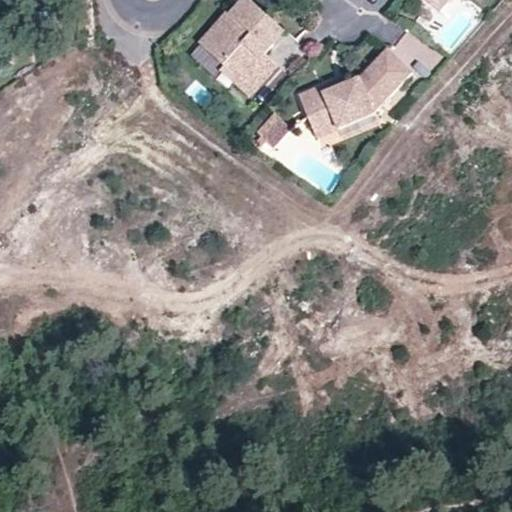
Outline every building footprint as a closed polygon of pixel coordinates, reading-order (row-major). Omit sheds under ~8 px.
[(259,30),(270,19),(250,0),(248,0),(240,8),(233,16),(242,25),(241,30),(213,29),(199,42),(222,65),(226,61),(241,77),(240,85),(248,93),(275,68),(263,55),(270,49),(259,38),(259,30)] [(441,13),(451,0),(426,0),(427,2),(441,13)] [(241,30),(242,25),(233,16),(240,8),(238,6),(213,29),(241,30)] [(259,38),(270,49),(284,35),(270,19),(259,30),(259,38)] [(339,90),(336,83),(301,98),(306,110),(316,133),(338,123),(341,132),(378,117),(377,114),(414,78),(391,53),(362,80),(350,85),(339,90)] [(243,98),(248,93),(240,85),(241,77),(226,61),(222,65),(217,70),(243,98)] [(347,79),(336,83),(339,90),(350,85),(347,79)] [(289,128),(275,115),(256,136),(260,140),(255,145),(260,149),(265,145),(270,149),(289,128)] [(319,141),(341,132),(338,123),(316,133),(319,141)]
